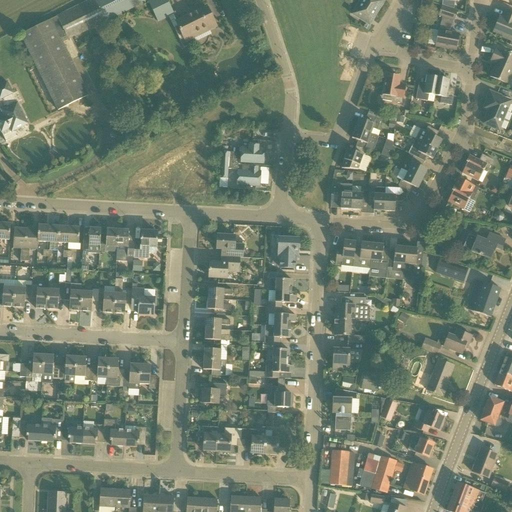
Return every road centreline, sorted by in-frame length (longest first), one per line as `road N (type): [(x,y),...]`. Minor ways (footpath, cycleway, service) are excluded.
road 1 (residential): [(320,226),(394,227),(414,218),(453,151),(465,73)]
road 2 (residential): [(308,478),(320,226)]
road 3 (tertiary): [(433,511),(511,302)]
road 4 (residential): [(285,142),(333,140),(400,0)]
road 5 (residential): [(0,204),(190,214)]
road 6 (residential): [(0,331),(182,342)]
road 7 (residential): [(285,142),(287,83),(257,0)]
road 8 (residential): [(175,471),(32,464)]
road 9 (residential): [(308,478),(175,471)]
road 10 (residential): [(175,471),(182,342)]
road 11 (residential): [(182,342),(190,214)]
